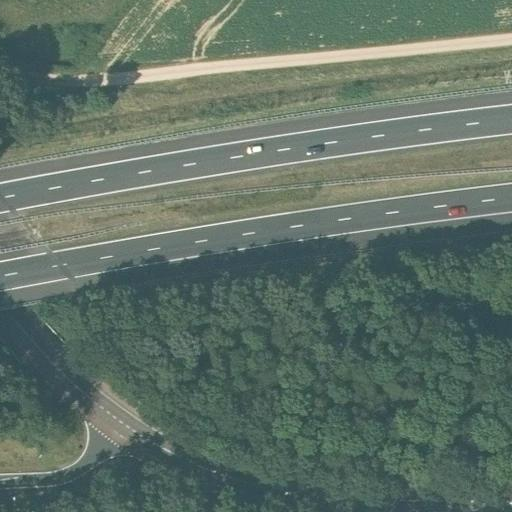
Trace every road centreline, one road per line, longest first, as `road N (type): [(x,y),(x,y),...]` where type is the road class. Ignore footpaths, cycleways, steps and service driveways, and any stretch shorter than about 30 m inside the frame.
road 1 (motorway): [(0,281),(511,202)]
road 2 (motorway): [(511,119),(0,195)]
road 3 (track): [(0,75),(62,83),(511,37)]
road 4 (tertiary): [(511,507),(302,496),(235,481),(122,424)]
road 5 (tertiary): [(122,424),(66,378),(0,305)]
road 6 (motorway): [(0,482),(73,472),(122,424)]
